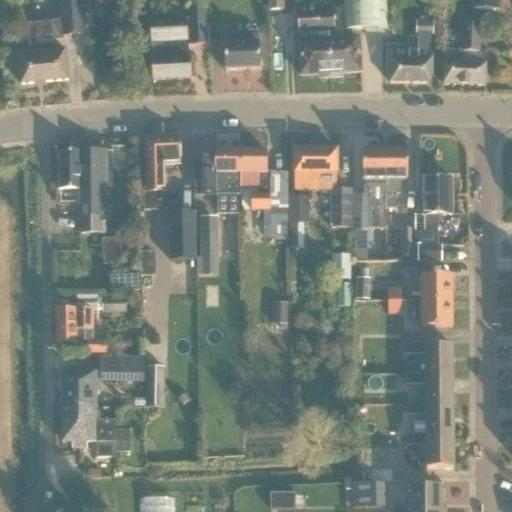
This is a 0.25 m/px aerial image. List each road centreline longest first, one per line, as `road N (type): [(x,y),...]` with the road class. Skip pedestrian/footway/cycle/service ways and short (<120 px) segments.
road 1 (tertiary): [(47,126),(156,116),(484,116)]
road 2 (residential): [(487,511),(484,116)]
road 3 (residential): [(50,475),(47,126)]
